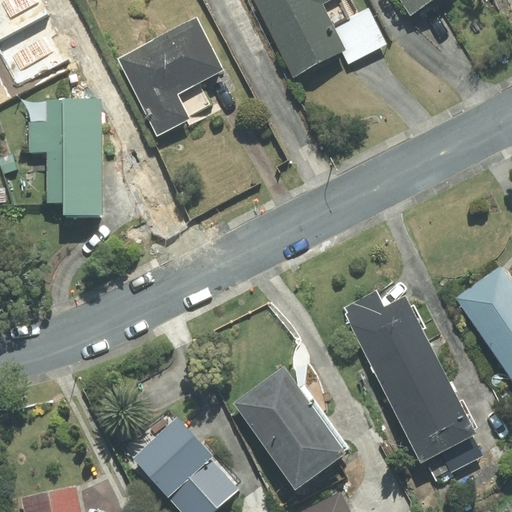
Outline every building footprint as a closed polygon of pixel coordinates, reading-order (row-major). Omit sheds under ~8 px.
[(370,11),(337,28),(326,7),(339,0),(256,0),(251,3),(292,81),(342,54),(347,66),(387,45),(370,11)] [(434,0),(395,0),(406,18),(434,0)] [(159,142),(191,125),(177,99),(213,81),(227,107),(236,102),(195,22),(118,61),(159,142)] [(28,159),(44,158),(45,205),(61,205),(62,221),(102,220),(99,99),(42,101),(43,123),(27,124),(28,147),(28,159)] [(511,281),(503,268),(455,299),(511,386),(511,281)] [(386,309),(377,291),(343,308),(424,467),(478,439),(406,299),(386,309)] [(284,368),(232,405),(299,498),(351,460),(284,368)] [(177,418),(132,459),(180,511),(224,511),(246,493),(177,418)] [(23,501),(24,511),(82,511),(79,491),(23,501)] [(346,511),(339,497),(310,511),(346,511)]
